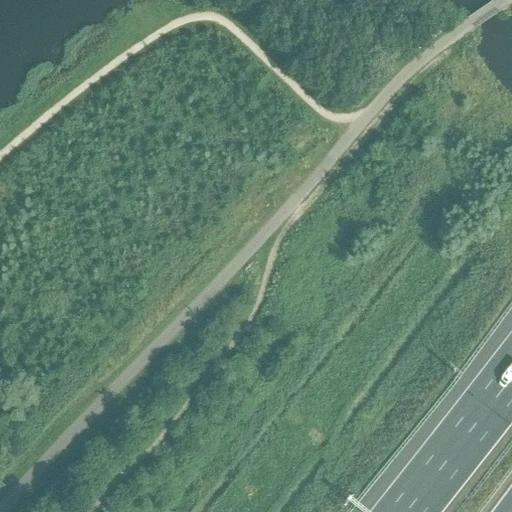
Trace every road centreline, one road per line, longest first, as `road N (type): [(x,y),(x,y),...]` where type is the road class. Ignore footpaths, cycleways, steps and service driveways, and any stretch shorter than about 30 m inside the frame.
road 1 (unknown): [(79,511),(235,337),(257,303),(274,221)]
road 2 (motorway): [(511,379),(409,511)]
